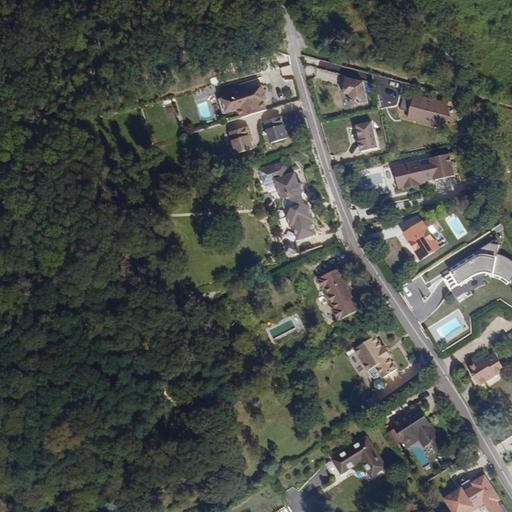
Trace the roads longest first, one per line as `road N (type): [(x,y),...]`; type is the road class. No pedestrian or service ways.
road 1 (track): [(511,486),(375,285),(329,173),(286,0)]
road 2 (residential): [(297,46),(511,97)]
